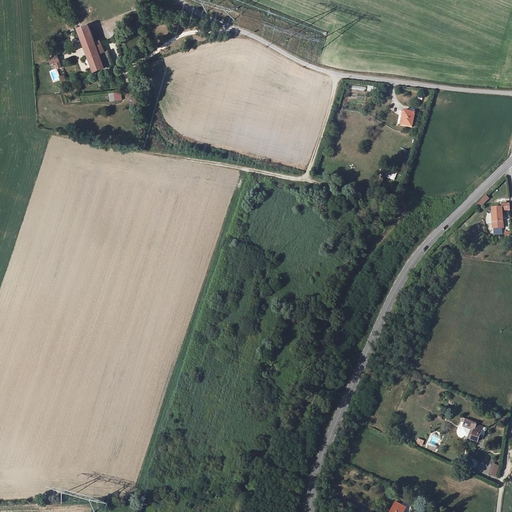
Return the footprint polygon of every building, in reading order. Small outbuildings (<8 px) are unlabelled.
[(79,30),(94,73),(114,66),(109,51),(105,53),(102,45),(97,47),(90,27),(79,30)] [(51,65),(55,63),(57,69),(62,67),(56,50),(51,52),(53,58),(49,60),(51,65)] [(61,68),(56,70),(58,77),(64,75),(61,68)] [(122,92),(109,93),(110,101),(122,100),(122,92)] [(412,127),(415,113),(404,111),(401,125),(412,127)] [(395,179),(396,172),(382,170),(381,177),(395,179)] [(486,197),(477,205),(479,208),(488,199),(486,197)] [(493,228),(504,228),(503,211),(503,208),(492,208),(493,228)] [(466,419),(464,423),(463,427),(470,430),(467,438),(478,442),(483,431),(482,430),(483,427),(466,419)] [(467,456),(464,465),(475,470),(478,460),(467,456)] [(495,476),(499,465),(492,463),(488,474),(495,476)] [(390,511),(404,511),(406,508),(395,502),(390,511)]
